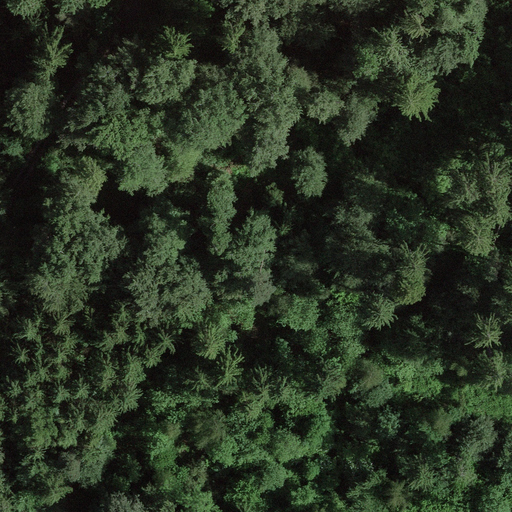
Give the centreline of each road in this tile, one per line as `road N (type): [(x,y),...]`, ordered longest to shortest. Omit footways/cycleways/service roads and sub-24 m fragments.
road 1 (track): [(87,83),(430,184),(511,160)]
road 2 (track): [(0,212),(87,83),(125,0)]
